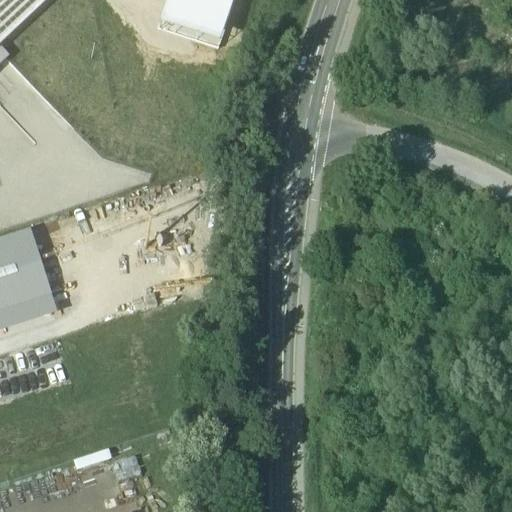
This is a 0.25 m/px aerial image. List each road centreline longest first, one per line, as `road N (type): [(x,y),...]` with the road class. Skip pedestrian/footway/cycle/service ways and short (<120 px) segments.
road 1 (secondary): [(297,124),(287,213),(282,511)]
road 2 (unclassified): [(511,197),(399,146),(297,124)]
road 3 (secondary): [(332,0),(297,124)]
